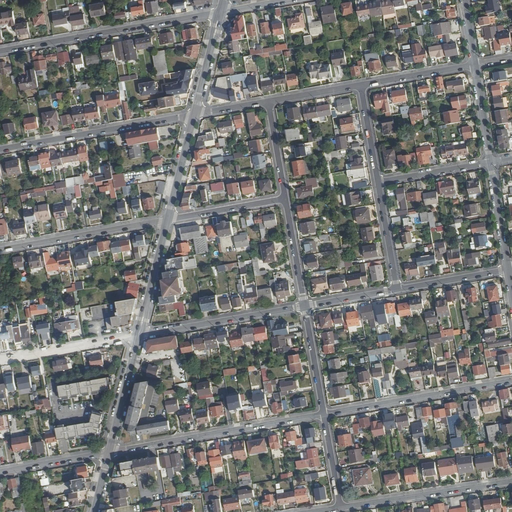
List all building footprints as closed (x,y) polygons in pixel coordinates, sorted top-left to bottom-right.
[(143,3),(142,0),(136,0),(137,2),(139,2),(139,5),(135,6),(136,9),(132,10),(133,15),(141,13),(145,12),(143,3)] [(161,10),(159,0),(146,3),(148,13),(161,10)] [(380,1),(379,0),(375,0),(376,1),(368,3),(368,4),(369,14),(370,16),(382,14),(380,1)] [(394,8),(392,0),(387,0),(380,1),(382,14),(382,15),(395,13),(394,8)] [(501,11),(499,0),(488,0),(490,8),(486,9),(487,13),(501,11)] [(187,12),(185,1),(174,3),(176,14),(187,12)] [(105,13),(104,3),(90,6),(91,16),(105,13)] [(352,14),(351,3),(341,5),(343,15),(352,14)] [(369,14),(368,4),(363,5),(363,6),(356,7),(357,16),(369,14)] [(336,21),(334,6),(321,8),(324,25),(331,24),(331,22),(336,21)] [(450,10),(449,6),(441,7),(442,11),(446,11),(447,19),(451,18),(451,16),(455,15),(454,9),(450,10)] [(71,18),(70,11),(66,12),(66,14),(54,16),(55,26),(68,24),(67,22),(71,21),(71,18)] [(45,23),(44,13),(34,15),(35,25),(45,23)] [(304,27),(302,13),(293,14),(294,18),(288,19),(289,29),(304,27)] [(85,25),(83,15),(71,18),(71,21),(72,27),(85,25)] [(16,24),(14,16),(0,18),(0,22),(0,24),(2,33),(16,30),(16,24)] [(247,38),(243,16),(237,17),(237,19),(234,20),(236,28),(233,28),(233,30),(231,31),(233,41),(237,40),(247,38)] [(490,24),(489,16),(479,17),(481,26),(490,24)] [(29,32),(28,22),(16,24),(16,30),(17,34),(29,32)] [(270,33),(268,22),(260,24),(262,35),(264,34),(265,36),(268,35),(267,34),(270,33)] [(322,32),(320,22),(308,23),(310,34),(322,32)] [(451,33),(449,22),(434,25),(435,31),(434,32),(435,36),(442,35),(449,34),(451,33)] [(284,34),(282,24),(273,25),(275,35),(284,34)] [(256,36),(254,25),(247,26),(248,37),(251,37),(251,38),(254,38),(254,36),(256,36)] [(511,38),(509,33),(503,34),(501,25),(498,26),(499,33),(500,39),(501,48),(508,46),(508,44),(511,43),(511,38)] [(499,33),(498,26),(485,28),(487,36),(485,37),(485,39),(496,37),(496,33),(499,33)] [(197,38),(196,28),(183,31),(184,41),(197,38)] [(174,42),(173,32),(160,35),(161,45),(174,42)] [(459,55),(457,44),(449,45),(448,44),(450,44),(449,34),(442,35),(443,44),(445,56),(446,57),(459,55)] [(311,45),(310,36),(303,37),(305,46),(311,45)] [(153,47),(151,37),(136,40),(138,50),(153,47)] [(501,48),(500,39),(493,40),(493,42),(495,51),(496,51),(496,55),(502,54),(501,48)] [(135,50),(133,40),(123,42),(126,58),(137,56),(136,50),(135,50)] [(239,51),(237,40),(233,41),(228,42),(230,53),(239,51)] [(122,53),(120,43),(113,44),(113,45),(115,57),(118,57),(118,60),(123,60),(123,61),(126,61),(124,52),(122,53)] [(196,58),(198,52),(199,52),(201,44),(190,46),(187,55),(196,58)] [(445,56),(443,44),(428,47),(430,56),(436,55),(436,57),(445,56)] [(115,57),(113,45),(101,47),(103,59),(115,57)] [(262,49),(261,45),(257,46),(257,50),(253,51),(253,50),(249,50),(250,56),(263,53),(262,49)] [(421,52),(420,46),(412,48),(412,50),(414,62),(414,63),(423,61),(422,58),(427,58),(426,51),(421,52)] [(414,62),(412,50),(402,52),(404,63),(414,62)] [(84,64),(82,53),(75,54),(75,51),(72,51),(75,65),(84,64)] [(167,74),(163,51),(152,53),(156,73),(156,76),(167,74)] [(44,64),(43,56),(35,57),(35,52),(32,52),(34,66),(44,64)] [(68,61),(67,52),(57,54),(59,64),(59,65),(65,64),(64,62),(68,61)] [(346,64),(344,52),(331,54),(333,66),(346,64)] [(380,70),(377,53),(364,55),(365,62),(368,62),(370,72),(380,70)] [(56,59),(57,59),(56,54),(46,56),(47,60),(48,61),(48,64),(51,64),(51,63),(56,62),(56,59)] [(101,64),(100,54),(85,56),(87,67),(101,64)] [(397,66),(395,57),(385,58),(387,67),(397,66)] [(11,70),(10,64),(6,65),(5,62),(0,62),(0,65),(2,75),(7,74),(7,72),(10,72),(10,70),(11,70)] [(233,72),(232,62),(222,64),(224,73),(233,72)] [(360,72),(363,72),(362,62),(358,62),(359,68),(351,69),(352,77),(360,75),(360,72)] [(327,77),(331,76),(330,67),(325,68),(325,69),(323,70),(322,66),(310,68),(312,80),(318,80),(318,81),(323,81),(322,78),(327,78),(327,77)] [(188,94),(194,69),(180,72),(179,84),(167,86),(168,92),(170,92),(171,97),(188,94)] [(38,87),(35,70),(18,73),(21,90),(38,87)] [(505,71),(492,73),(494,81),(507,79),(505,71)] [(246,77),(246,73),(227,76),(228,83),(241,80),(243,90),(247,89),(249,89),(246,77)] [(297,85),(295,74),(286,76),(287,83),(287,86),(297,85)] [(94,87),(93,80),(90,81),(89,75),(86,75),(88,88),(94,87)] [(258,91),(255,75),(246,77),(249,89),(249,93),(258,91)] [(286,76),(286,75),(273,77),(274,85),(287,83),(286,76)] [(228,83),(227,76),(222,77),(219,87),(216,87),(213,96),(231,101),(229,92),(228,83)] [(444,89),(442,77),(435,78),(438,90),(444,89)] [(465,91),(463,80),(446,83),(448,91),(455,90),(455,92),(465,91)] [(273,89),(271,81),(260,82),(262,91),(273,89)] [(157,92),(156,82),(140,84),(142,96),(154,94),(154,92),(157,92)] [(502,95),(501,87),(508,85),(508,82),(496,83),(497,85),(491,86),(493,97),(502,95)] [(431,98),(429,86),(418,88),(420,100),(431,98)] [(407,101),(405,90),(391,92),(393,103),(407,101)] [(390,112),(387,93),(373,96),(375,107),(383,105),(384,113),(390,112)] [(120,96),(120,94),(104,96),(106,108),(110,108),(117,106),(117,105),(122,104),(121,102),(120,96)] [(155,110),(187,104),(190,94),(188,94),(171,97),(159,99),(160,105),(154,106),(155,110)] [(467,109),(465,95),(456,97),(457,106),(456,106),(456,109),(452,109),(452,111),(458,111),(467,109)] [(504,107),(503,98),(494,100),(495,109),(504,107)] [(351,109),(349,99),(336,101),(337,112),(351,109)] [(122,116),(121,106),(117,106),(110,108),(111,112),(112,112),(113,117),(122,116)] [(332,116),(331,110),(330,106),(325,107),(325,106),(317,107),(319,118),(332,116)] [(100,118),(99,114),(98,107),(85,109),(86,118),(87,120),(100,118)] [(301,119),(299,107),(288,109),(290,120),(301,119)] [(319,118),(317,107),(307,108),(309,119),(312,118),(313,122),(319,121),(319,118)] [(85,109),(85,108),(71,110),(73,122),(79,121),(78,120),(86,118),(85,109)] [(508,123),(506,110),(495,111),(497,125),(508,123)] [(58,125),(56,111),(43,113),(44,127),(58,125)] [(423,118),(422,111),(409,113),(411,125),(412,126),(415,126),(414,120),(423,118)] [(459,123),(457,115),(459,115),(458,111),(452,111),(444,113),(446,125),(459,123)] [(261,133),(259,123),(255,124),(253,113),(247,114),(250,135),(261,133)] [(72,123),(71,114),(61,116),(62,125),(72,123)] [(243,123),(241,115),(234,117),(235,124),(243,123)] [(38,128),(36,118),(24,120),(26,130),(38,128)] [(355,129),(353,118),(341,120),(343,131),(355,129)] [(395,133),(392,119),(381,121),(384,135),(395,133)] [(234,131),(232,121),(218,123),(220,133),(234,131)] [(15,133),(13,124),(4,125),(6,135),(15,133)] [(412,126),(411,125),(403,126),(405,140),(412,139),(411,135),(413,135),(412,126)] [(161,140),(159,127),(128,133),(130,145),(139,144),(149,142),(158,140),(161,140)] [(472,138),(470,127),(462,129),(464,141),(468,140),(468,138),(472,138)] [(300,139),(298,128),(285,130),(287,141),(300,139)] [(509,147),(506,130),(497,131),(500,148),(509,147)] [(214,141),(212,132),(205,134),(206,136),(198,137),(194,151),(195,151),(204,149),(207,149),(206,144),(205,144),(204,143),(214,141)] [(348,150),(345,136),(338,137),(336,138),(335,138),(338,152),(348,150)] [(159,147),(158,140),(149,142),(150,149),(159,147)] [(261,152),(259,140),(254,140),(251,141),(249,141),(252,153),(261,152)] [(101,151),(109,150),(108,142),(100,142),(101,151)] [(141,156),(139,144),(130,145),(128,145),(130,158),(141,156)] [(469,154),(467,144),(446,147),(446,149),(442,150),(443,160),(448,159),(447,158),(456,157),(456,155),(460,154),(460,156),(469,154)] [(88,159),(86,145),(77,146),(78,150),(79,160),(88,159)] [(307,157),(305,146),(295,148),(297,159),(307,157)] [(437,160),(435,146),(428,147),(430,156),(432,156),(433,161),(437,160)] [(430,156),(428,147),(416,149),(417,155),(418,155),(420,165),(429,163),(428,156),(430,156)] [(205,154),(204,149),(195,151),(197,162),(202,161),(201,155),(205,154)] [(79,160),(78,150),(60,153),(62,162),(62,164),(79,160)] [(396,160),(394,150),(384,152),(387,169),(393,168),(392,161),(396,160)] [(60,153),(53,154),(53,151),(49,151),(49,152),(51,162),(51,166),(58,165),(58,162),(62,162),(60,153)] [(51,162),(49,152),(38,154),(38,156),(40,164),(51,162)] [(338,159),(337,152),(325,154),(326,161),(338,159)] [(266,164),(265,160),(264,160),(264,158),(265,158),(264,154),(253,156),(255,170),(266,168),(265,164),(266,164)] [(40,164),(38,156),(28,158),(30,171),(40,169),(40,164)] [(162,163),(160,156),(151,158),(153,168),(162,166),(161,164),(162,163)] [(412,166),(410,156),(403,157),(403,156),(399,156),(400,164),(403,163),(404,168),(412,166)] [(365,169),(363,159),(358,160),(357,157),(349,158),(351,166),(352,166),(353,171),(365,169)] [(21,174),(18,161),(6,163),(8,176),(21,174)] [(305,175),(303,161),(293,163),(295,177),(305,175)] [(113,179),(110,165),(105,166),(106,175),(94,177),(95,182),(96,182),(102,181),(113,179)] [(210,179),(208,167),(198,169),(200,181),(210,179)] [(367,179),(365,169),(353,171),(355,181),(367,179)] [(95,182),(94,177),(87,178),(86,172),(82,173),(83,178),(84,184),(95,182)] [(84,184),(83,178),(65,181),(66,185),(66,187),(74,186),(78,185),(84,184)] [(314,196),(313,189),(318,188),(316,178),(306,180),(307,187),(298,189),(299,199),(314,196)] [(115,197),(112,180),(109,180),(110,185),(100,187),(101,191),(111,190),(112,197),(115,197)] [(272,190),(271,180),(261,182),(263,192),(272,190)] [(255,190),(254,181),(242,183),(244,194),(252,193),(251,191),(255,190)] [(456,193),(454,181),(442,184),(442,183),(437,184),(439,194),(445,193),(445,195),(456,193)] [(164,195),(167,183),(160,182),(157,194),(164,195)] [(225,190),(223,182),(211,184),(212,192),(225,190)] [(206,190),(205,183),(186,186),(181,207),(184,210),(196,208),(195,200),(190,201),(190,193),(193,193),(193,190),(201,188),(203,202),(205,202),(205,206),(209,206),(206,190)] [(242,200),(239,183),(228,185),(230,194),(236,193),(237,201),(242,200)] [(481,193),(479,183),(467,185),(468,195),(481,193)] [(408,208),(404,189),(396,190),(398,200),(400,200),(400,201),(402,201),(403,209),(408,208)] [(423,201),(421,192),(408,194),(409,202),(415,201),(418,200),(418,202),(423,201)] [(363,203),(360,193),(346,195),(348,208),(359,206),(361,204),(363,203)] [(438,204),(436,193),(424,195),(425,206),(438,204)] [(155,207),(153,197),(144,199),(145,208),(155,207)] [(73,211),(72,207),(75,206),(74,202),(71,203),(71,199),(65,200),(67,212),(73,211)] [(142,199),(133,201),(135,213),(145,210),(142,199)] [(478,216),(476,204),(464,206),(466,218),(478,216)] [(51,219),(48,205),(34,208),(34,209),(36,220),(44,219),(44,220),(51,219)] [(313,216),(311,205),(299,207),(301,219),(313,216)] [(67,217),(65,206),(53,208),(55,219),(67,217)] [(102,217),(101,210),(98,210),(97,206),(93,207),(93,211),(89,212),(90,219),(102,217)] [(36,220),(34,209),(23,211),(25,222),(26,224),(36,222),(36,220)] [(371,223),(370,216),(371,216),(370,210),(357,212),(359,225),(371,223)] [(427,214),(427,213),(419,214),(421,223),(428,222),(427,214)] [(263,222),(262,216),(261,216),(261,214),(260,214),(260,217),(254,218),(255,224),(263,222)] [(277,225),(275,215),(263,217),(265,228),(277,225)] [(0,234),(8,234),(5,217),(0,218),(0,234)] [(219,235),(216,217),(212,218),(213,225),(206,227),(208,238),(219,235)] [(414,232),(412,223),(410,222),(410,219),(408,219),(408,218),(404,219),(405,228),(400,229),(401,234),(403,234),(411,232),(414,232)] [(233,236),(231,222),(226,223),(225,222),(225,221),(224,221),(223,222),(222,222),(222,224),(221,224),(223,237),(233,236)] [(26,224),(25,222),(13,225),(15,235),(27,233),(26,224)] [(316,233),(315,223),(302,225),(303,235),(316,233)] [(486,231),(484,223),(472,225),(473,233),(486,231)] [(36,231),(35,224),(27,225),(28,233),(36,231)] [(201,236),(199,226),(180,229),(181,237),(177,238),(178,241),(193,239),(196,254),(208,252),(205,235),(201,236)] [(375,240),(373,228),(362,230),(365,242),(375,240)] [(413,244),(411,232),(403,234),(406,250),(416,248),(415,243),(413,244)] [(146,245),(144,235),(136,236),(137,239),(133,240),(134,247),(139,246),(146,245)] [(249,246),(247,235),(234,238),(236,248),(249,246)] [(486,243),(485,240),(488,239),(487,235),(474,237),(475,242),(471,243),(472,248),(473,248),(476,248),(486,246),(486,243)] [(131,248),(130,239),(124,241),(124,240),(120,241),(122,252),(132,250),(131,248)] [(111,244),(110,241),(97,243),(98,245),(99,253),(112,250),(111,244)] [(122,252),(120,241),(115,242),(115,243),(111,244),(112,250),(113,254),(122,252)] [(190,250),(190,245),(188,245),(188,242),(176,244),(177,250),(175,250),(177,256),(188,254),(188,250),(190,250)] [(316,251),(315,242),(305,243),(306,253),(316,251)] [(278,262),(275,243),(262,245),(265,262),(269,262),(270,263),(278,262)] [(99,253),(98,245),(95,245),(95,247),(88,247),(90,258),(100,256),(99,253)] [(446,253),(444,245),(439,247),(440,250),(436,251),(438,258),(442,257),(441,255),(446,253)] [(141,258),(139,246),(134,247),(134,248),(131,248),(132,250),(132,253),(135,252),(136,259),(141,258)] [(378,256),(376,246),(363,248),(365,258),(378,256)] [(91,264),(89,250),(84,251),(84,253),(72,255),(74,267),(91,264)] [(462,263),(460,252),(452,253),(451,250),(447,250),(450,265),(462,263)] [(72,265),(69,251),(64,252),(64,254),(57,255),(58,259),(59,267),(72,265)] [(59,267),(58,259),(53,260),(53,258),(50,259),(48,252),(43,253),(44,255),(46,266),(47,271),(59,269),(59,267)] [(475,265),(474,258),(478,258),(478,253),(466,255),(466,260),(464,260),(465,268),(472,266),(472,265),(475,265)] [(46,266),(44,255),(34,257),(34,255),(28,256),(31,269),(46,266)] [(197,267),(195,258),(189,259),(189,255),(168,258),(168,263),(167,263),(166,265),(167,272),(176,271),(197,267)] [(437,264),(435,255),(431,256),(431,255),(422,256),(422,257),(417,258),(418,264),(418,267),(423,266),(424,267),(432,266),(432,264),(437,264)] [(24,268),(22,257),(14,258),(16,267),(21,266),(21,268),(24,268)] [(319,266),(318,257),(309,259),(310,268),(319,266)] [(246,274),(244,261),(238,262),(240,275),(246,274)] [(260,275),(258,261),(252,262),(254,276),(260,275)] [(384,280),(381,261),(368,263),(369,267),(371,266),(373,282),(384,280)] [(225,264),(227,271),(234,270),(232,263),(225,264)] [(368,281),(365,263),(361,264),(363,272),(360,274),(347,276),(349,286),(362,284),(362,282),(368,281)] [(418,267),(418,264),(409,265),(409,264),(405,264),(407,274),(411,273),(411,275),(420,274),(418,267)] [(137,279),(136,270),(126,272),(127,281),(137,279)] [(179,288),(176,271),(167,272),(165,273),(166,280),(163,280),(164,291),(165,291),(166,297),(161,297),(162,304),(177,302),(176,294),(182,294),(181,288),(179,288)] [(329,287),(327,278),(312,281),(315,293),(321,292),(321,289),(329,287)] [(346,287),(344,278),(331,280),(332,290),(346,287)] [(137,297),(139,285),(140,285),(141,279),(130,281),(128,295),(137,297)] [(291,295),(290,289),(288,289),(287,281),(281,282),(281,284),(275,285),(275,286),(278,299),(286,298),(286,296),(291,295)] [(500,299),(498,286),(488,288),(490,301),(500,299)] [(272,299),(270,288),(257,291),(257,292),(259,301),(272,299)] [(478,302),(477,295),(476,288),(467,290),(467,292),(466,292),(466,298),(470,297),(471,303),(478,302)] [(460,300),(459,292),(455,293),(455,291),(447,292),(448,302),(448,304),(454,303),(453,301),(460,300)] [(259,301),(257,292),(243,295),(245,303),(259,301)] [(218,308),(216,295),(200,298),(202,311),(210,309),(211,311),(214,311),(213,309),(218,308)] [(47,310),(45,297),(39,298),(40,303),(34,304),(34,306),(36,306),(37,312),(47,310)] [(134,313),(138,298),(117,302),(119,316),(134,313)] [(241,307),(240,298),(232,299),(233,308),(241,307)] [(422,300),(422,299),(409,301),(410,303),(411,310),(424,308),(422,300)] [(448,302),(447,300),(444,300),(444,301),(435,303),(438,316),(438,319),(446,317),(446,314),(450,313),(448,304),(448,302)] [(186,315),(184,301),(177,302),(162,304),(161,305),(162,311),(180,308),(181,316),(186,315)] [(231,309),(229,301),(220,302),(221,310),(231,309)] [(119,316),(117,302),(97,305),(100,320),(107,318),(119,316)] [(400,317),(398,307),(394,307),(394,305),(395,305),(394,303),(385,304),(387,315),(394,314),(397,329),(402,329),(400,317)] [(411,310),(410,303),(401,304),(401,306),(398,307),(400,317),(412,315),(411,310)] [(502,314),(501,309),(500,304),(493,305),(495,315),(501,314),(502,314)] [(376,324),(372,305),(361,307),(363,319),(370,318),(371,325),(376,324)] [(92,321),(92,309),(82,309),(82,321),(92,321)] [(438,319),(438,316),(435,317),(434,311),(424,313),(426,325),(439,323),(438,319)] [(360,324),(359,318),(358,318),(357,312),(346,314),(347,319),(348,326),(360,324)] [(131,325),(134,313),(119,316),(107,318),(109,329),(131,325)] [(331,316),(330,313),(320,315),(322,328),(332,326),(332,324),(331,316)] [(78,328),(75,314),(64,316),(67,332),(72,331),(72,329),(78,328)] [(348,326),(347,319),(343,319),(342,314),(334,315),(334,316),(335,324),(343,323),(345,329),(348,328),(348,326)] [(503,327),(501,314),(495,315),(491,316),(491,322),(487,323),(488,329),(492,329),(503,327)] [(67,332),(64,316),(54,318),(56,332),(62,331),(63,333),(67,332)] [(288,334),(287,327),(288,327),(288,323),(285,324),(285,325),(280,326),(280,325),(275,325),(274,319),(269,320),(271,332),(274,331),(275,337),(281,336),(288,334)] [(14,336),(11,320),(6,321),(7,325),(1,326),(0,323),(0,342),(3,342),(3,340),(10,339),(10,340),(15,340),(14,336)] [(51,332),(49,324),(37,326),(38,334),(41,334),(43,340),(49,339),(48,332),(51,332)] [(31,343),(28,326),(20,327),(22,335),(19,335),(21,345),(31,343)] [(268,339),(266,327),(254,329),(256,340),(256,343),(264,342),(264,339),(268,339)] [(254,329),(254,328),(247,330),(247,328),(242,329),(244,342),(256,340),(254,329)] [(245,349),(241,329),(237,330),(237,332),(229,333),(230,337),(232,351),(245,349)] [(496,341),(494,332),(493,332),(492,329),(488,329),(481,331),(481,334),(485,334),(487,342),(489,342),(496,341)] [(229,333),(229,331),(218,333),(220,341),(218,342),(218,343),(219,349),(224,349),(222,341),(227,340),(226,338),(230,337),(229,333)] [(335,344),(333,331),(324,333),(326,345),(333,344),(335,344)] [(218,342),(216,333),(205,335),(207,345),(218,343),(218,342)] [(148,352),(178,347),(176,336),(150,341),(148,343),(148,352)] [(282,341),(281,336),(275,337),(274,337),(276,348),(278,347),(279,354),(290,352),(289,345),(283,346),(283,344),(285,344),(284,341),(282,341)] [(207,348),(205,338),(196,340),(197,341),(193,342),(195,351),(207,348)] [(439,342),(438,338),(435,339),(429,340),(430,347),(434,347),(433,343),(439,342)] [(490,347),(510,343),(509,338),(496,341),(489,342),(490,347)] [(193,351),(191,342),(180,344),(182,353),(193,351)] [(334,353),(333,344),(326,345),(324,345),(325,354),(334,353)] [(471,363),(468,349),(464,350),(465,353),(457,355),(458,362),(461,361),(461,365),(471,363)] [(408,363),(406,353),(402,354),(402,351),(396,352),(398,365),(401,364),(401,367),(404,367),(403,364),(408,363)] [(510,364),(509,357),(511,356),(511,352),(507,354),(508,356),(502,357),(498,358),(499,360),(500,359),(501,365),(510,364)] [(104,365),(101,354),(89,356),(91,367),(104,365)] [(301,363),(300,354),(290,356),(292,364),(301,363)] [(342,368),(340,359),(331,360),(332,370),(342,368)] [(69,369),(68,364),(67,360),(53,363),(55,371),(69,369)] [(303,371),(301,363),(292,364),(291,364),(292,373),(303,371)] [(157,378),(159,366),(150,364),(148,376),(157,378)] [(383,375),(381,364),(375,365),(376,369),(373,369),(374,377),(383,375)] [(459,376),(457,364),(447,366),(449,377),(459,376)] [(511,373),(510,364),(501,366),(503,374),(511,373)] [(43,365),(32,366),(33,375),(44,375),(43,365)] [(423,376),(421,368),(418,369),(418,367),(415,367),(414,365),(408,365),(411,379),(423,377),(423,376)] [(448,376),(446,365),(434,367),(435,374),(435,376),(438,376),(439,378),(448,376)] [(486,373),(485,365),(473,367),(474,375),(486,373)] [(6,372),(10,395),(18,394),(14,371),(6,372)] [(370,380),(368,371),(360,372),(361,382),(370,380)] [(345,382),(343,372),(333,374),(334,380),(332,380),(333,384),(345,382)] [(32,388),(29,376),(25,376),(26,378),(17,379),(19,390),(32,388)] [(111,389),(109,378),(92,381),(92,382),(88,382),(71,385),(68,386),(68,385),(59,387),(61,399),(111,389)] [(299,388),(297,380),(286,382),(286,384),(282,385),(283,390),(281,391),(281,393),(282,396),(289,395),(288,390),(299,388)] [(171,430),(169,420),(138,426),(142,409),(140,408),(141,404),(143,404),(149,381),(137,384),(132,401),(134,402),(133,406),(131,406),(127,424),(130,424),(128,432),(132,435),(139,434),(139,435),(153,433),(153,431),(157,431),(157,432),(171,430)] [(274,393),(272,381),(264,382),(266,394),(266,395),(274,393)] [(213,391),(211,382),(200,384),(202,393),(213,391)] [(347,397),(345,385),(334,387),(336,399),(347,397)] [(100,394),(100,392),(105,391),(106,393),(112,392),(111,389),(61,399),(64,399),(64,400),(70,400),(70,399),(73,398),(73,399),(79,398),(79,396),(85,395),(85,397),(91,396),(91,395),(94,395),(100,394)] [(509,398),(508,389),(500,390),(501,399),(509,398)] [(282,396),(281,393),(275,394),(277,401),(278,400),(278,402),(275,403),(276,405),(273,406),(275,414),(280,413),(280,412),(284,411),(283,404),(282,396)] [(266,395),(266,394),(253,396),(255,407),(268,405),(266,395)] [(243,407),(240,395),(228,397),(230,410),(238,409),(238,408),(243,407)] [(470,411),(468,396),(463,397),(465,413),(471,412),(471,411),(470,411)] [(308,405),(307,397),(295,399),(297,407),(308,405)] [(212,407),(211,398),(206,398),(208,408),(211,408),(213,416),(224,414),(222,406),(212,407)] [(179,407),(178,399),(165,402),(167,409),(179,407)] [(446,417),(444,409),(445,409),(443,399),(438,400),(440,410),(434,411),(435,419),(446,417)] [(52,407),(51,400),(48,400),(39,401),(39,402),(37,402),(37,405),(40,405),(40,409),(52,407)] [(495,408),(498,408),(497,400),(489,402),(489,403),(482,404),(484,413),(495,411),(495,408)] [(479,416),(477,401),(469,402),(471,411),(471,412),(472,417),(479,416)] [(194,420),(191,405),(179,407),(182,422),(194,420)] [(255,415),(253,406),(249,407),(249,410),(244,411),(246,419),(250,419),(249,415),(253,415),(254,420),(258,420),(257,414),(255,415)] [(432,416),(431,407),(420,409),(420,410),(421,418),(421,420),(425,419),(424,418),(432,416)] [(510,422),(508,408),(502,409),(504,423),(510,422)] [(207,423),(206,412),(197,414),(199,424),(207,423)] [(102,426),(102,425),(101,424),(103,416),(94,414),(91,422),(86,423),(68,426),(56,429),(57,432),(57,435),(102,426)] [(397,427),(397,423),(395,423),(393,414),(385,416),(386,425),(387,425),(388,430),(397,428),(397,427)] [(410,425),(408,417),(396,418),(397,423),(397,427),(410,425)] [(370,426),(369,418),(360,420),(361,424),(352,426),(354,433),(354,435),(359,434),(358,428),(370,426)] [(386,434),(384,422),(378,423),(377,421),(371,423),(373,436),(386,434)] [(511,432),(511,424),(503,426),(502,423),(486,426),(488,442),(491,442),(497,440),(497,436),(511,432)] [(424,434),(422,424),(411,426),(413,438),(416,437),(416,441),(420,441),(419,437),(420,436),(422,447),(425,447),(423,434),(424,434)] [(77,437),(82,437),(83,438),(88,438),(88,437),(92,436),(92,437),(97,436),(97,434),(99,434),(100,429),(101,429),(102,426),(57,435),(58,441),(67,439),(67,441),(77,440),(77,437)] [(348,433),(346,426),(339,427),(340,435),(348,433)] [(317,437),(315,428),(307,430),(308,438),(317,437)] [(297,440),(296,431),(287,432),(288,442),(297,440)] [(57,435),(57,432),(46,435),(47,443),(58,441),(57,435)] [(354,435),(354,433),(340,436),(341,446),(356,443),(354,435)] [(32,444),(30,435),(23,437),(23,438),(20,439),(20,437),(12,439),(15,451),(33,448),(32,444)] [(281,447),(279,435),(269,437),(272,449),(281,447)] [(267,451),(265,439),(248,442),(250,453),(267,451)] [(233,453),(231,445),(224,446),(223,440),(219,441),(220,447),(222,447),(223,455),(233,453)] [(247,455),(245,440),(240,441),(241,443),(233,445),(235,458),(247,455)] [(47,450),(45,441),(32,444),(33,448),(34,454),(46,452),(46,450),(47,450)] [(197,455),(195,448),(187,450),(190,462),(194,461),(193,456),(197,455)] [(319,457),(317,448),(308,449),(310,459),(319,457)] [(363,461),(361,448),(349,450),(350,457),(352,457),(352,463),(363,461)] [(182,466),(180,454),(175,455),(174,449),(170,449),(173,467),(182,466)] [(220,457),(219,450),(209,452),(212,468),(215,468),(214,465),(223,463),(222,457),(220,457)] [(207,460),(205,452),(197,453),(198,461),(207,460)] [(509,457),(508,452),(498,453),(500,466),(505,466),(505,468),(509,467),(507,457),(509,457)] [(474,469),(472,456),(461,457),(460,454),(456,455),(457,460),(459,472),(459,474),(463,474),(463,470),(474,469)] [(171,463),(170,455),(161,457),(163,464),(171,463)] [(378,462),(377,458),(376,458),(375,455),(373,455),(373,458),(369,459),(369,463),(378,462)] [(495,466),(493,456),(475,459),(477,469),(482,468),(482,471),(490,470),(490,467),(495,466)] [(161,468),(159,458),(154,459),(154,457),(134,461),(136,473),(161,468)] [(320,466),(319,457),(310,459),(311,468),(320,466)] [(459,472),(457,460),(438,462),(440,476),(446,475),(446,474),(451,473),(451,475),(455,474),(455,472),(459,472)] [(136,473),(134,461),(117,464),(113,479),(137,475),(136,473)] [(437,474),(435,462),(423,464),(425,477),(434,476),(434,474),(437,474)] [(88,477),(87,467),(77,468),(78,478),(88,477)] [(419,480),(417,467),(405,469),(407,482),(419,480)] [(374,483),(371,468),(360,470),(362,482),(368,481),(369,484),(374,483)] [(157,482),(155,471),(148,472),(150,483),(157,482)] [(250,481),(249,476),(250,476),(249,472),(240,473),(241,478),(246,477),(247,481),(250,481)] [(400,483),(399,474),(386,476),(387,485),(400,483)] [(17,488),(16,479),(7,480),(9,489),(17,488)] [(90,490),(92,481),(70,485),(71,493),(79,492),(90,490)] [(327,498),(325,487),(320,488),(320,490),(316,491),(317,500),(327,498)] [(129,497),(128,489),(120,490),(115,491),(116,499),(115,499),(116,508),(129,506),(128,497),(129,497)] [(254,495),(253,490),(247,491),(247,489),(239,490),(240,497),(240,499),(248,498),(248,496),(254,495)] [(309,501),(307,489),(295,491),(296,498),(297,503),(309,501)] [(223,511),(219,490),(215,490),(210,491),(205,492),(206,501),(213,500),(215,511),(223,511)] [(292,498),(296,498),(295,491),(277,494),(279,504),(288,503),(288,502),(292,501),(292,498)] [(82,506),(79,492),(71,493),(69,494),(70,501),(68,502),(69,508),(70,508),(82,506)] [(275,506),(273,495),(268,495),(269,500),(263,501),(263,506),(270,505),(270,506),(275,506)] [(174,504),(182,503),(181,497),(161,500),(162,506),(166,506),(167,511),(172,511),(175,511),(174,504)] [(240,499),(240,497),(224,500),(225,509),(236,507),(237,509),(242,508),(240,499)] [(503,508),(502,499),(497,499),(496,497),(492,498),(493,499),(494,509),(503,508)] [(494,509),(493,499),(488,500),(487,498),(483,499),(485,510),(494,509)] [(481,509),(480,499),(470,501),(471,510),(481,509)] [(44,511),(44,506),(38,507),(37,502),(31,503),(33,511),(44,511)] [(14,511),(25,511),(24,503),(21,504),(22,509),(14,511)]
